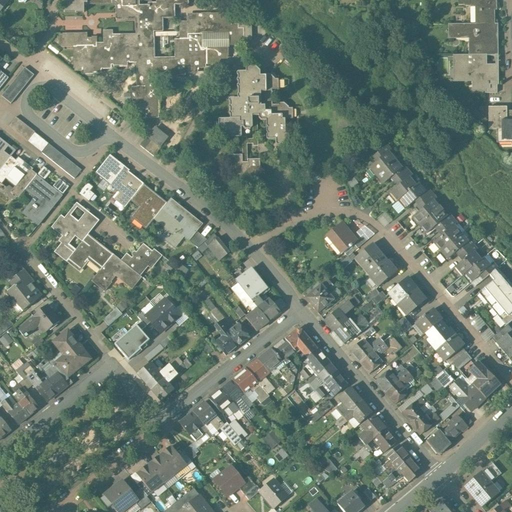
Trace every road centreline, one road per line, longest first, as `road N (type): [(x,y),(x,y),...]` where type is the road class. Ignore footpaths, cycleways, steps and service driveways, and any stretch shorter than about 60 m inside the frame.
road 1 (residential): [(249,252),(307,215),(360,216),(505,376)]
road 2 (residential): [(437,477),(300,312)]
road 3 (residential): [(249,252),(106,129)]
road 4 (residential): [(161,420),(300,312)]
road 5 (residential): [(161,420),(50,511)]
road 6 (residential): [(0,450),(112,361)]
road 7 (residential): [(45,80),(28,89),(26,111),(75,150),(106,129)]
road 8 (residential): [(112,361),(37,264)]
